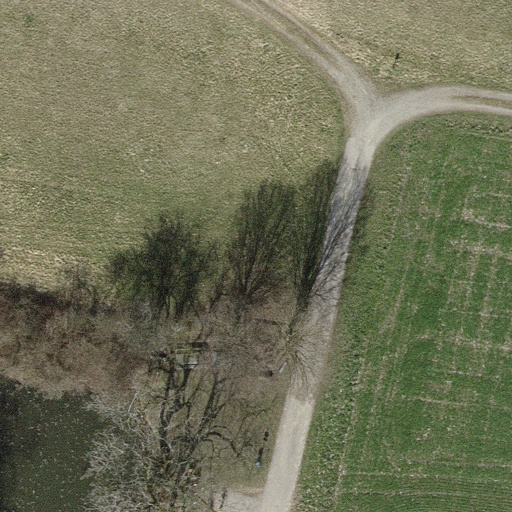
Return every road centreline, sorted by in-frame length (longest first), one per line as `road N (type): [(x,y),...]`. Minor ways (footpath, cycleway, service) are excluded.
road 1 (track): [(274,511),(369,133)]
road 2 (track): [(369,133),(355,86),(296,29),(244,0)]
road 3 (track): [(511,110),(470,100),(409,109),(369,133)]
